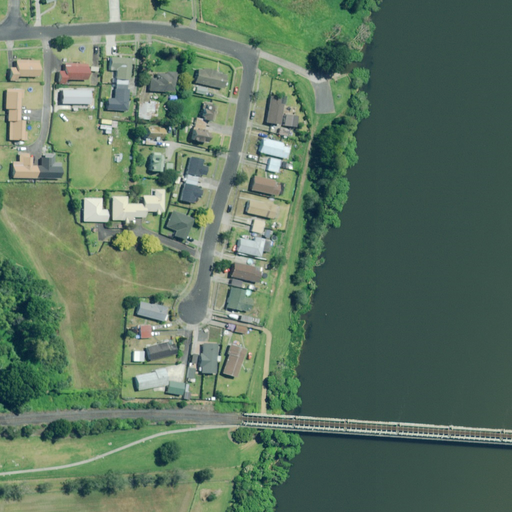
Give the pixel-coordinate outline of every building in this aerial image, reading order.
[(114,79),(126,80),(127,80),(129,58),(108,57),(107,70),(115,71),(114,79)] [(36,61),(13,60),(13,68),(7,68),(7,81),(15,81),(15,76),(36,77),(36,61)] [(84,63),(62,63),(62,72),(55,72),(55,84),(62,84),(62,80),(84,80),(84,63)] [(223,75),(195,69),(192,82),(220,89),(223,75)] [(176,73),(156,72),(156,78),(149,77),(148,91),(174,93),(176,73)] [(125,88),(126,80),(114,79),(113,99),(106,98),(105,109),(126,111),(127,88),(125,88)] [(204,88),(194,86),(193,92),(203,94),(204,88)] [(6,109),(17,109),(18,98),(20,98),(21,90),(3,89),(2,109),(6,109)] [(84,94),(53,93),(53,108),(84,109),(84,94)] [(281,101),(267,99),(263,122),(276,125),(281,101)] [(213,104),(202,102),(198,119),(209,121),(213,104)] [(154,104),(138,103),(138,119),(159,120),(159,114),(154,114),(154,104)] [(17,121),(17,120),(17,109),(6,109),(5,121),(7,121),(17,121)] [(206,132),(202,132),(204,123),(193,120),(190,131),(188,139),(203,143),(206,132)] [(17,121),(7,121),(6,140),(25,140),(25,130),(22,130),(23,121),(17,121)] [(160,128),(144,127),(143,138),(160,139),(160,128)] [(285,130),(277,128),(275,134),(284,136),(285,130)] [(280,143),(261,138),(257,152),(283,158),(286,147),(279,146),(280,143)] [(53,154),(43,154),(42,157),(39,157),(39,166),(30,166),(30,157),(26,157),(27,154),(17,153),(17,162),(10,162),(10,178),(59,179),(59,163),(52,163),(53,154)] [(160,153),(149,153),(148,171),(161,172),(162,157),(160,157),(160,153)] [(204,167),(200,166),(201,159),(189,156),(187,166),(185,172),(202,177),(204,167)] [(278,160),(268,158),(265,170),(275,172),(278,160)] [(196,178),(185,175),(178,200),(191,203),(192,199),(196,200),(199,189),(194,188),(196,178)] [(282,183),(251,176),(248,190),(279,197),(282,183)] [(162,190),(152,190),(152,196),(141,196),(141,204),(126,204),(126,197),(111,197),(111,220),(131,220),(131,217),(143,217),(144,211),(154,211),(154,214),(158,214),(159,211),(162,212),(162,190)] [(100,199),(82,198),(81,221),(105,222),(105,210),(100,210),(100,199)] [(273,205),(246,200),(244,213),(274,219),(276,209),(273,208),(273,205)] [(192,220),(171,211),(165,227),(175,231),(173,236),(183,240),(192,220)] [(261,221),(251,219),(249,231),(259,233),(261,221)] [(268,240),(252,237),(251,241),(237,238),(234,251),(257,257),(259,251),(266,252),(268,240)] [(257,269),(231,262),(228,276),(254,282),(257,269)] [(242,290),(229,288),(225,308),(245,312),(248,300),(241,298),(242,290)] [(165,308),(137,301),(134,315),(162,321),(165,308)] [(243,327),(233,325),(232,332),(242,334),(243,327)] [(149,338),(148,326),(138,326),(139,338),(149,338)] [(174,354),(171,341),(145,347),(148,361),(174,354)] [(214,373),(215,344),(201,343),(201,354),(199,354),(198,373),(214,373)] [(243,350),(228,345),(225,354),(227,354),(220,373),(234,378),(243,350)] [(142,351),(132,351),(132,361),(142,361),(142,351)] [(195,368),(188,368),(187,381),(194,382),(195,368)] [(166,385),(163,369),(153,370),(153,372),(134,376),(136,390),(166,385)] [(182,383),(167,381),(165,393),(180,395),(182,383)]
